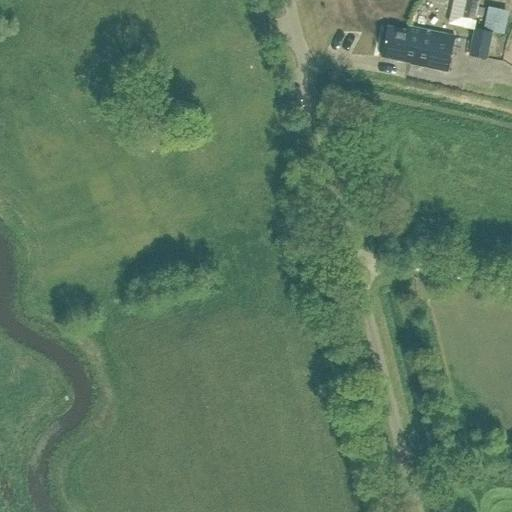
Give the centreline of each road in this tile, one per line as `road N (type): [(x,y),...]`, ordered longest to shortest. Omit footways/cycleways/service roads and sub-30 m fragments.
road 1 (unclassified): [(416,511),(287,0)]
road 2 (track): [(352,256),(511,289)]
